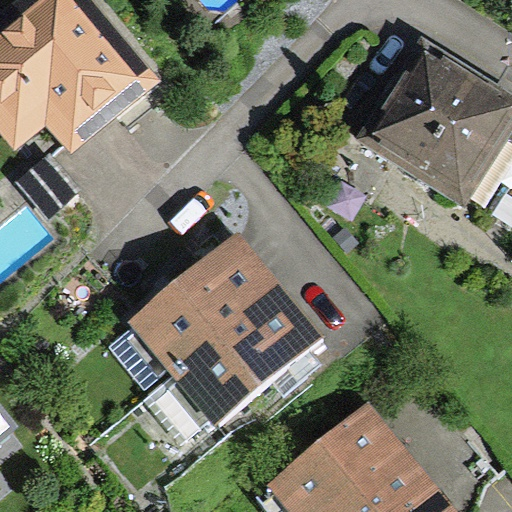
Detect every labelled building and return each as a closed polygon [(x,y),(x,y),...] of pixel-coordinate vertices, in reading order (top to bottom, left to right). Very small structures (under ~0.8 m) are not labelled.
[(135,99),(60,0),(40,0),(0,30),(0,130),(11,145),(44,121),(66,151),(135,99)] [(421,71),(366,149),(451,209),(506,131),(421,71)] [(41,228),(66,206),(37,172),(11,195),(41,228)] [(212,428),(318,338),(232,238),(126,329),(212,428)] [(0,403),(0,444),(20,427),(0,403)] [(408,511),(438,487),(368,405),(268,485),(289,511),(408,511)] [(460,511),(438,487),(408,511),(460,511)]
